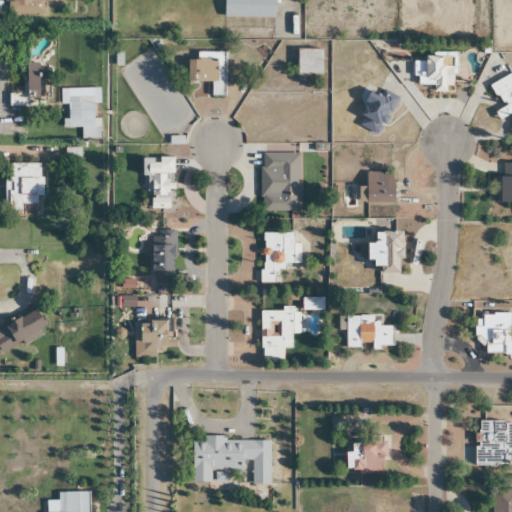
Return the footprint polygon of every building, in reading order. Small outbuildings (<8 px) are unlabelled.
[(42,15),(41,0),(8,0),(8,15),(42,15)] [(222,0),(222,17),(274,17),(273,0),(222,0)] [(296,50),(296,74),(320,74),(320,50),(296,50)] [(199,60),(186,60),(186,84),(217,84),(217,64),(222,64),(222,53),(199,53),(199,60)] [(432,85),(432,90),(455,91),(455,55),(423,55),(423,61),(413,61),(413,84),(432,85)] [(8,106),(39,105),(39,64),(25,64),(25,94),(8,94),(8,106)] [(511,73),(489,86),(502,109),(494,113),(499,122),(504,119),(511,133),(511,73)] [(354,125),(380,136),(395,99),(369,88),(354,125)] [(98,120),(92,120),(92,97),(67,97),(67,120),(63,120),(63,129),(79,129),(79,139),(98,139),(98,120)] [(274,218),(274,212),(298,212),(298,154),(259,154),(259,219),(274,218)] [(141,209),(172,209),(172,159),(141,159),(141,209)] [(40,164),(9,164),(8,211),(21,211),(21,204),(40,204),(40,164)] [(495,177),(495,204),(511,203),(511,164),(501,164),(501,177),(495,177)] [(364,173),(364,204),(393,204),(393,173),(364,173)] [(372,232),(372,244),(366,244),(366,260),(371,260),(371,273),(400,273),(400,232),(372,232)] [(259,233),(258,283),(281,283),(281,264),(298,264),(299,244),(293,244),(293,233),(259,233)] [(173,235),(150,235),(150,285),(173,285),(173,235)] [(291,349),(291,322),(295,322),(295,310),(259,309),(259,348),(291,349)] [(0,327),(0,353),(45,334),(35,312),(0,327)] [(483,355),(511,355),(511,341),(509,342),(509,314),(473,314),(473,345),(483,345),(483,355)] [(392,324),(371,324),(371,316),(338,317),(338,332),(345,331),(345,348),(392,348),(392,324)] [(168,321),(135,321),(135,350),(168,350),(168,321)] [(475,465),(511,465),(511,422),(475,422),(475,465)] [(191,483),(210,483),(210,470),(248,470),(248,485),(269,485),(268,440),(191,440),(191,483)] [(382,440),(345,441),(347,474),(384,472),(382,440)] [(511,511),(511,489),(491,490),(490,511),(511,511)] [(88,511),(88,493),(57,493),(56,511),(88,511)]
